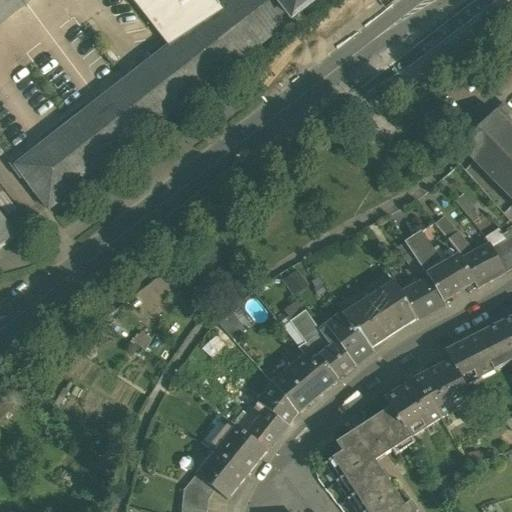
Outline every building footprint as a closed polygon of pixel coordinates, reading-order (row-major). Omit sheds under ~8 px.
[(0,0),(0,24),(30,0),(133,0),(169,45),(15,167),(48,211),(292,21),(275,0),(0,0)] [(275,0),(292,21),(318,0),(275,0)] [(458,54),(444,65),(448,71),(462,59),(458,54)] [(511,113),(504,106),(497,113),(496,112),(460,147),(511,200),(511,113)] [(475,213),(462,197),(455,202),(473,224),(478,220),(473,214),(475,213)] [(0,248),(15,237),(0,217),(0,248)] [(405,244),(429,280),(443,303),(475,285),(475,284),(460,258),(436,272),(431,267),(439,261),(424,239),(429,236),(425,229),(405,243),(405,244)] [(486,242),(489,244),(472,253),(457,233),(447,241),(460,258),(475,284),(475,285),(477,289),(505,274),(498,262),(510,254),(511,252),(511,242),(510,238),(505,241),(501,234),(486,242)] [(405,272),(414,288),(402,294),(416,320),(417,321),(445,306),(443,303),(429,280),(405,244),(397,250),(403,260),(404,259),(410,269),(405,272)] [(511,257),(510,254),(498,262),(505,274),(511,270),(511,257)] [(284,277),(291,295),(308,288),(301,271),(284,277)] [(395,282),(342,316),(353,334),(356,331),(371,350),(416,320),(402,294),(395,282)] [(296,302),(283,312),(291,322),(305,313),(296,302)] [(320,334),(305,313),(291,322),(307,343),(320,334)] [(353,334),(342,316),(334,323),(320,334),(332,349),(338,345),(353,334)] [(511,364),(511,363),(511,317),(446,351),(451,361),(463,387),(511,364)] [(371,350),(356,331),(353,334),(338,345),(355,367),(373,353),(371,350)] [(320,359),(307,343),(299,349),(306,357),(313,366),(320,359)] [(355,367),(338,345),(332,349),(320,359),(321,359),(338,380),(355,367)] [(306,357),(272,385),(285,399),(297,415),(338,380),(321,359),(320,359),(313,366),(306,357)] [(451,361),(417,379),(440,421),(472,404),(463,387),(451,361)] [(417,379),(385,399),(392,409),(411,439),(440,421),(417,379)] [(267,411),(246,435),(267,452),(297,415),(285,399),(272,385),(258,403),(267,411)] [(360,429),(356,432),(376,463),(380,460),(393,452),(396,456),(415,444),(411,439),(392,409),(360,429)] [(246,435),(236,427),(216,451),(247,477),(267,452),(246,435)] [(339,487),(376,463),(356,432),(338,443),(344,453),(325,465),(339,487)] [(247,477),(216,451),(196,476),(215,491),(227,501),(247,477)] [(354,511),(366,511),(395,494),(388,483),(391,481),(384,471),(382,472),(376,463),(339,487),(354,511)] [(215,491),(196,476),(184,491),(208,501),(215,491)] [(207,511),(208,501),(184,491),(181,511),(182,511),(189,511),(207,511)] [(417,511),(412,503),(405,508),(395,494),(366,511),(417,511)]
